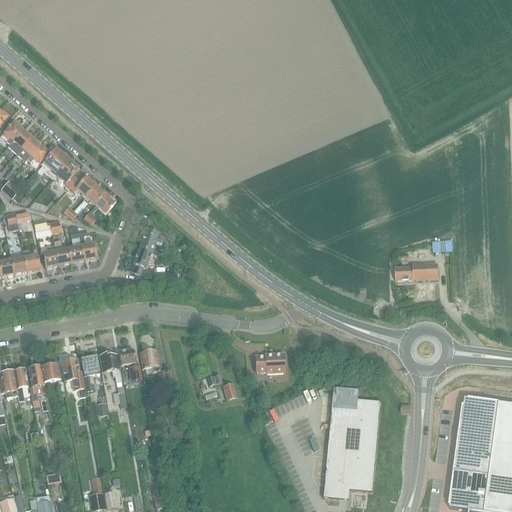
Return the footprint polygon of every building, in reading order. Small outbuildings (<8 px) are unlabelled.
[(0,127),(4,124),(9,118),(3,113),(2,114),(0,112),(0,127)] [(10,129),(9,129),(8,130),(3,137),(8,141),(6,144),(10,146),(10,147),(22,132),(20,130),(21,128),(15,123),(10,129)] [(22,150),(33,138),(26,133),(25,134),(22,132),(10,147),(10,146),(8,149),(16,156),(22,150)] [(22,150),(17,156),(25,164),(27,161),(40,147),(37,145),(38,143),(33,138),(22,150)] [(43,150),(40,147),(27,161),(31,164),(34,161),(39,166),(43,161),(44,161),(45,160),(44,160),(50,153),(44,148),(43,150)] [(37,173),(37,174),(38,175),(41,177),(44,174),(52,181),(56,176),(57,177),(68,163),(55,150),(40,167),(42,168),(37,173)] [(2,163),(0,164),(0,172),(4,177),(10,171),(2,163)] [(68,163),(57,177),(65,184),(64,186),(69,191),(81,178),(76,173),(78,171),(68,163)] [(4,179),(8,183),(16,173),(12,170),(4,179)] [(86,199),(96,187),(86,179),(84,181),(81,178),(69,191),(73,194),(76,190),(80,194),(81,195),(86,199)] [(9,182),(2,191),(1,192),(12,201),(20,192),(9,182)] [(96,187),(86,199),(95,207),(105,196),(96,187)] [(105,196),(95,207),(100,212),(105,216),(116,204),(106,195),(105,196)] [(83,216),(86,210),(76,204),(72,210),(83,216)] [(72,222),(75,217),(76,216),(73,213),(68,209),(64,215),(72,222)] [(96,212),(93,216),(101,222),(104,218),(96,212)] [(20,214),(15,215),(18,229),(19,232),(28,230),(26,222),(30,221),(29,215),(23,214),(22,214),(20,214)] [(9,216),(6,217),(7,219),(8,223),(10,234),(19,232),(15,215),(9,216)] [(83,220),(90,227),(94,223),(95,222),(88,215),(83,220)] [(160,233),(165,228),(153,217),(148,222),(160,233)] [(36,234),(51,231),(50,225),(46,225),(45,220),(33,222),(36,234)] [(58,223),(50,225),(51,231),(52,236),(60,234),(59,229),(61,229),(60,223),(58,223)] [(72,240),(79,239),(77,229),(73,228),(70,230),(72,240)] [(79,239),(81,247),(84,262),(86,262),(97,260),(94,245),(86,247),(84,238),(87,237),(86,234),(86,231),(77,229),(79,239)] [(157,240),(159,235),(145,230),(143,236),(145,237),(140,250),(152,254),(155,246),(160,248),(162,247),(163,244),(162,242),(157,240)] [(443,248),(463,248),(463,237),(443,237),(443,248)] [(68,265),(71,265),(68,250),(65,251),(63,242),(54,244),(54,248),(58,268),(59,267),(68,265)] [(83,263),(84,262),(81,247),(68,250),(71,265),(72,265),(83,263)] [(47,249),(48,254),(42,255),(45,270),(47,270),(57,268),(58,268),(54,248),(47,249)] [(152,254),(140,250),(133,266),(130,265),(127,273),(140,277),(143,270),(145,270),(152,254)] [(29,253),(23,254),(24,259),(27,274),(28,273),(40,271),(37,256),(30,258),(29,253)] [(18,260),(11,262),(14,276),(27,274),(24,259),(18,260)] [(11,262),(0,263),(0,272),(1,279),(14,276),(11,262)] [(397,283),(438,282),(438,266),(413,267),(413,269),(396,269),(397,283)] [(125,351),(121,352),(121,353),(118,354),(121,368),(128,367),(131,384),(142,382),(138,364),(136,365),(133,352),(128,353),(128,352),(126,352),(125,351)] [(142,371),(142,376),(158,373),(160,387),(174,385),(171,371),(167,372),(160,373),(159,362),(157,363),(155,352),(149,353),(147,352),(144,353),(143,355),(141,355),(144,371),(142,371)] [(265,358),(256,358),(255,358),(255,375),(266,374),(266,375),(284,374),(283,355),(265,356),(265,358)] [(111,356),(101,358),(104,373),(102,373),(104,384),(108,384),(106,374),(112,373),(113,380),(115,379),(116,385),(117,385),(121,384),(116,357),(111,358),(111,356)] [(88,360),(81,361),(85,379),(82,380),(85,395),(94,393),(92,379),(99,377),(96,358),(95,359),(93,357),(89,358),(88,360)] [(204,360),(193,363),(198,379),(209,376),(204,360)] [(64,384),(72,383),(74,393),(78,393),(79,401),(85,400),(82,380),(81,374),(79,375),(77,362),(61,365),(64,384)] [(57,366),(41,369),(44,385),(57,383),(60,398),(65,398),(62,384),(61,385),(57,366)] [(183,379),(180,366),(171,368),(173,381),(183,379)] [(44,387),(44,385),(41,369),(29,371),(32,389),(30,390),(33,403),(38,403),(36,389),(44,387)] [(14,373),(18,398),(19,404),(25,403),(22,390),(28,389),(25,371),(14,373)] [(0,379),(0,395),(0,396),(4,395),(6,395),(7,400),(18,398),(14,373),(1,376),(1,379),(0,379)] [(210,379),(206,380),(208,388),(220,385),(218,377),(210,379)] [(236,398),(246,396),(241,380),(232,383),(236,398)] [(231,386),(222,389),(225,403),(235,400),(231,386)] [(323,499),(339,501),(340,491),(349,492),(372,494),(380,403),(365,402),(356,401),(358,391),(332,388),(332,396),(331,409),(323,499)] [(121,389),(117,390),(121,411),(127,410),(123,389),(121,389)] [(449,505),(449,507),(450,507),(450,510),(465,511),(511,511),(511,405),(465,400),(464,407),(463,407),(462,408),(463,409),(450,505),(449,505)] [(59,474),(46,476),(47,481),(47,485),(61,483),(59,474)] [(92,511),(103,511),(104,511),(102,496),(99,482),(92,483),(94,497),(90,498),(92,511)] [(161,487),(165,506),(175,504),(171,485),(161,487)] [(114,494),(117,508),(131,505),(128,491),(114,494)] [(152,493),(156,511),(165,509),(162,491),(152,493)] [(148,492),(142,494),(147,509),(153,507),(148,492)] [(114,494),(104,496),(104,499),(106,511),(116,509),(114,494)] [(36,499),(37,502),(38,511),(51,511),(49,497),(36,499)] [(75,497),(64,500),(66,511),(72,511),(78,511),(75,497)] [(135,511),(142,511),(140,497),(134,498),(135,511)] [(14,501),(16,511),(24,511),(21,498),(14,500),(14,501)] [(0,509),(0,511),(16,511),(14,501),(0,504),(0,509)] [(30,503),(31,511),(38,511),(37,502),(30,503)]
